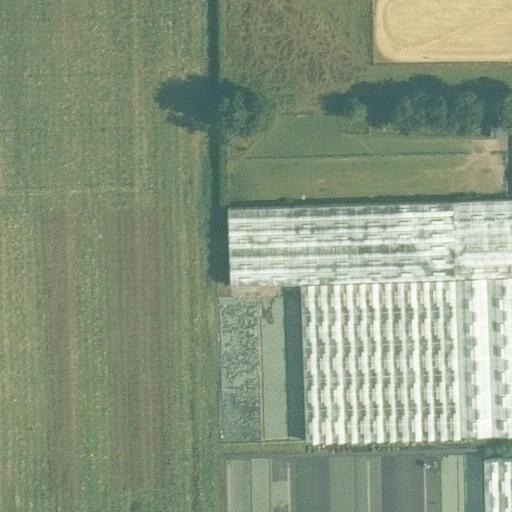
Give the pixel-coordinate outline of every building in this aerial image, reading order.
[(475,88),(475,106),(499,105),(499,88),(475,88)] [(511,193),(226,203),(229,281),(299,279),(304,437),(459,432),(454,274),(453,259),(511,256),(511,193)] [(511,256),(453,259),(454,274),(511,271),(511,256)] [(511,271),(454,274),(459,432),(511,430),(511,271)] [(511,511),(511,454),(483,455),(483,511),(511,511)]
